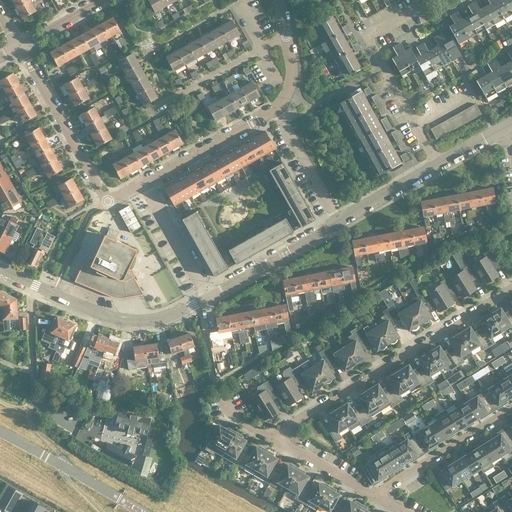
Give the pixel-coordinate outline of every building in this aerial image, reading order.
[(10,0),(16,8),(30,0),(29,0),(10,0)] [(30,0),(16,8),(21,19),(36,11),(30,0)] [(166,6),(163,0),(162,0),(147,0),(155,12),(166,6)] [(503,20),(492,0),(487,0),(490,5),(485,8),(494,25),(503,20)] [(503,0),(498,0),(497,0),(492,0),(503,20),(511,15),(503,0)] [(511,14),(511,0),(503,0),(511,15),(511,14)] [(494,25),(485,8),(480,10),(475,2),(471,4),(485,30),(494,25)] [(476,35),(485,30),(471,4),(467,6),(472,15),(467,18),(476,35)] [(476,35),(467,18),(462,20),(457,12),(453,14),(467,39),(476,35)] [(458,44),(467,39),(453,14),(449,16),(454,25),(449,27),(458,44)] [(319,33),(335,24),(330,15),(314,24),(319,33)] [(101,23),(109,37),(120,32),(112,17),(101,23)] [(159,28),(164,25),(161,20),(156,23),(159,28)] [(220,27),(228,41),(239,35),(231,21),(220,27)] [(99,43),(109,37),(101,23),(91,29),(99,43)] [(324,42),(340,33),(335,24),(319,33),(324,42)] [(217,47),(228,41),(220,27),(209,33),(217,47)] [(89,49),(99,43),(91,29),(81,35),(89,49)] [(206,53),(217,47),(209,33),(198,39),(206,53)] [(329,51),(345,42),(340,33),(324,42),(329,51)] [(461,56),(451,39),(446,42),(441,34),(437,36),(451,61),(461,56)] [(78,55),(89,49),(81,35),(70,41),(78,55)] [(442,66),(451,61),(437,36),(434,38),(438,46),(433,49),(442,66)] [(195,59),(206,53),(198,39),(187,45),(195,59)] [(244,49),(249,46),(247,40),(241,43),(244,49)] [(68,61),(78,55),(70,41),(60,46),(68,61)] [(112,42),(118,53),(121,52),(115,41),(112,42)] [(115,55),(118,53),(112,42),(109,44),(115,55)] [(334,60),(350,51),(345,42),(329,51),(334,60)] [(425,76),(416,59),(410,49),(405,52),(400,44),(396,46),(410,71),(419,66),(424,76),(425,76)] [(442,66),(433,49),(428,52),(423,44),(420,46),(434,71),(442,66)] [(184,65),(195,59),(187,45),(177,51),(184,65)] [(57,67),(68,61),(60,46),(49,52),(57,67)] [(401,76),(410,71),(396,46),(392,48),(395,53),(389,56),(401,76)] [(425,76),(434,71),(420,46),(416,48),(420,56),(416,59),(425,76)] [(173,71),(184,65),(177,51),(166,57),(173,71)] [(339,69),(355,60),(350,51),(334,60),(339,69)] [(98,65),(100,64),(100,63),(94,53),(91,54),(98,65)] [(95,66),(98,65),(91,54),(89,56),(95,66)] [(124,73),(139,65),(132,54),(118,62),(124,73)] [(210,61),(213,66),(218,63),(216,58),(210,61)] [(344,78),(360,69),(355,60),(339,69),(344,78)] [(511,84),(511,75),(506,65),(500,68),(496,60),(491,62),(506,88),(511,84)] [(208,69),(213,66),(210,61),(205,64),(208,69)] [(495,93),(506,88),(491,62),(487,64),(491,73),(486,76),(495,93)] [(71,66),(74,71),(79,68),(76,63),(71,66)] [(130,84),(145,76),(139,65),(124,73),(130,84)] [(68,75),(74,71),(71,66),(66,69),(68,75)] [(101,75),(106,72),(103,66),(98,69),(101,75)] [(495,93),(486,76),(480,79),(476,71),(471,73),(486,99),(495,93)] [(0,83),(5,92),(18,84),(13,73),(0,80),(0,83)] [(88,85),(99,79),(97,76),(86,83),(88,85)] [(136,95),(151,86),(145,76),(130,84),(136,95)] [(68,96),(83,88),(77,77),(63,85),(68,96)] [(177,86),(182,83),(179,78),(174,81),(177,86)] [(99,79),(88,85),(89,88),(100,82),(99,79)] [(240,89),(248,103),(259,96),(251,82),(240,89)] [(10,102),(24,94),(18,84),(5,92),(10,102)] [(136,95),(142,106),(157,97),(151,86),(136,95)] [(366,96),(372,93),(368,87),(363,90),(366,96)] [(74,106),(89,98),(83,88),(68,96),(74,106)] [(341,112),(363,100),(358,93),(361,91),(359,88),(348,94),(350,97),(337,105),(341,112)] [(237,109),(248,103),(240,89),(229,95),(237,109)] [(16,112),(30,105),(24,94),(10,102),(16,112)] [(226,115),(237,109),(229,95),(218,101),(226,115)] [(374,103),(379,100),(376,95),(371,98),(374,103)] [(367,107),(363,102),(363,100),(341,112),(345,119),(367,107)] [(378,110),(383,107),(379,100),(374,103),(378,110)] [(215,121),(226,115),(218,101),(207,107),(215,121)] [(476,117),(481,115),(475,104),(470,107),(472,109),(476,117)] [(30,105),(16,112),(22,123),(36,115),(30,105)] [(85,126),(100,118),(94,107),(79,115),(85,126)] [(104,115),(115,109),(114,107),(103,113),(104,115)] [(349,126),(371,114),(367,107),(345,119),(349,126)] [(383,107),(378,110),(381,116),(386,113),(383,107)] [(476,117),(472,109),(470,107),(465,110),(471,120),(476,117)] [(124,116),(129,113),(126,108),(121,111),(124,116)] [(115,109),(104,115),(106,118),(117,112),(115,109)] [(466,123),(471,120),(465,110),(461,112),(466,123)] [(0,121),(11,115),(10,112),(0,117),(0,121)] [(461,126),(466,123),(461,112),(455,115),(461,126)] [(374,122),(373,120),(371,114),(349,126),(353,133),(374,122)] [(11,115),(0,121),(0,124),(2,124),(13,118),(11,115)] [(456,128),(461,126),(455,115),(450,118),(456,128)] [(91,136),(106,128),(100,118),(85,126),(91,136)] [(161,131),(164,129),(158,118),(155,120),(161,131)] [(383,126),(388,123),(385,118),(380,120),(383,126)] [(451,131),(456,128),(450,118),(446,121),(451,131)] [(158,132),(161,131),(155,120),(152,122),(158,132)] [(446,134),(451,131),(446,121),(440,124),(446,134)] [(357,141),(378,129),(374,122),(353,133),(357,141)] [(388,123),(383,126),(386,131),(391,129),(388,123)] [(441,137),(446,134),(440,124),(436,126),(441,137)] [(121,134),(127,131),(124,125),(118,128),(121,134)] [(436,140),(441,137),(436,126),(430,129),(436,140)] [(30,146),(44,138),(38,128),(24,136),(30,146)] [(97,147),(112,139),(106,128),(91,136),(97,147)] [(361,148),(382,136),(378,129),(357,141),(361,148)] [(134,132),(140,142),(143,141),(137,130),(134,132)] [(164,136),(172,150),(182,144),(175,130),(164,136)] [(394,139),(399,136),(396,130),(391,133),(394,139)] [(138,144),(140,142),(134,132),(131,133),(138,144)] [(265,132),(256,136),(266,154),(275,149),(265,132)] [(161,156),(172,150),(164,136),(153,142),(161,156)] [(251,139),(248,141),(258,158),(266,154),(256,136),(251,139)] [(365,155),(386,143),(382,136),(361,148),(365,155)] [(398,146),(403,143),(399,136),(394,139),(398,146)] [(36,157),(50,149),(44,138),(30,146),(36,157)] [(245,143),(240,146),(249,163),(258,158),(248,141),(244,142),(245,143)] [(114,145),(117,150),(123,147),(120,142),(114,145)] [(151,161),(161,156),(153,142),(143,147),(151,161)] [(369,162),(390,150),(386,143),(365,155),(369,162)] [(403,143),(398,146),(401,151),(406,149),(403,143)] [(112,153),(117,150),(114,145),(109,148),(112,153)] [(10,158),(26,149),(24,146),(13,152),(8,155),(10,158)] [(234,148),(231,150),(241,168),(249,163),(240,146),(234,149),(234,148)] [(141,167),(151,161),(143,147),(133,153),(141,167)] [(26,149),(10,158),(11,160),(27,152),(26,149)] [(41,167),(56,159),(50,149),(36,157),(41,167)] [(228,152),(223,155),(233,173),(241,168),(231,150),(228,152)] [(373,169),(394,157),(390,150),(369,162),(373,169)] [(130,173),(141,167),(133,153),(122,159),(130,173)] [(403,162),(408,159),(405,153),(400,156),(403,162)] [(217,158),(214,160),(224,177),(233,173),(223,155),(218,158),(217,158)] [(394,157),(373,169),(377,177),(390,169),(392,172),(403,166),(401,163),(398,164),(394,157)] [(41,167),(47,178),(62,170),(56,159),(41,167)] [(119,179),(130,173),(122,159),(112,165),(119,179)] [(211,162),(206,165),(216,182),(224,177),(214,160),(211,161),(211,162)] [(269,170),(279,190),(293,182),(282,162),(269,170)] [(201,167),(197,169),(208,187),(216,182),(206,165),(201,168),(201,167)] [(28,178),(39,172),(38,170),(37,169),(35,167),(24,173),(21,175),(24,180),(26,179),(27,179),(28,178)] [(195,171),(189,174),(199,192),(208,187),(197,169),(194,171),(195,171)] [(184,177),(181,178),(191,196),(199,192),(189,174),(184,177)] [(0,195),(14,188),(7,175),(0,178),(0,195)] [(63,197),(77,189),(71,178),(57,186),(63,197)] [(178,181),(173,184),(183,201),(191,196),(181,178),(178,180),(178,181)] [(279,190),(290,208),(304,201),(293,182),(279,190)] [(173,184),(164,189),(174,206),(183,201),(173,184)] [(14,188),(0,195),(0,207),(3,212),(22,201),(14,188)] [(482,205),(494,203),(492,188),(480,191),(482,205)] [(77,189),(63,197),(69,207),(83,200),(77,189)] [(471,207),(475,206),(482,205),(480,191),(468,193),(471,207)] [(471,208),(471,207),(468,193),(456,195),(459,211),(471,208)] [(444,198),(447,213),(459,211),(456,195),(444,198)] [(49,208),(60,202),(57,197),(46,203),(47,206),(49,208)] [(435,215),(447,213),(444,198),(433,200),(435,215)] [(423,218),(435,215),(433,200),(420,202),(423,218)] [(304,201),(290,208),(301,228),(315,220),(304,201)] [(140,227),(129,206),(118,212),(130,232),(140,227)] [(195,212),(182,220),(192,239),(206,231),(195,212)] [(0,233),(11,239),(8,238),(11,232),(13,234),(18,225),(0,216),(0,233)] [(285,218),(266,229),(274,243),(293,232),(285,218)] [(414,245),(426,243),(423,227),(411,230),(414,245)] [(35,245),(42,231),(36,228),(29,243),(35,245)] [(247,240),(255,254),(274,243),(266,229),(247,240)] [(402,247),(414,245),(411,230),(399,232),(402,247)] [(206,231),(192,239),(203,258),(217,250),(206,231)] [(390,250),(402,247),(399,232),(387,234),(390,250)] [(0,250),(4,253),(8,245),(5,243),(8,238),(11,239),(0,233),(0,250)] [(47,253),(54,237),(46,233),(38,250),(32,247),(25,261),(36,266),(43,252),(47,253)] [(95,233),(93,237),(87,235),(82,246),(87,248),(88,245),(97,249),(102,237),(95,233)] [(440,242),(439,233),(432,235),(435,245),(440,242)] [(387,234),(376,237),(379,252),(390,250),(387,234)] [(137,250),(104,235),(90,266),(83,263),(74,282),(111,297),(114,298),(116,298),(117,299),(119,299),(120,299),(121,299),(143,295),(129,270),(137,250)] [(364,239),(367,254),(379,252),(376,237),(364,239)] [(359,256),(367,254),(364,239),(352,241),(355,257),(354,257),(356,267),(361,266),(359,256)] [(228,251),(236,264),(255,254),(247,240),(228,251)] [(217,250),(203,258),(214,277),(228,269),(217,250)] [(493,267),(498,264),(489,250),(483,254),(485,257),(472,265),(484,284),(497,276),(492,269),(493,267)] [(463,271),(450,279),(462,298),(475,290),(469,281),(474,278),(467,266),(458,251),(452,255),(461,270),(462,269),(463,271)] [(340,269),(343,284),(350,283),(352,292),(357,291),(355,282),(352,267),(340,269)] [(340,269),(328,272),(332,292),(344,290),(343,284),(340,269)] [(328,272),(317,274),(320,289),(321,294),(332,292),(328,272)] [(313,290),(320,289),(317,274),(306,276),(309,291),(311,305),(316,305),(313,290)] [(307,306),(311,305),(309,291),(306,276),(294,278),(297,293),(304,292),(307,306)] [(298,296),(297,293),(294,278),(283,281),(285,296),(288,312),(293,311),(291,297),(298,296)] [(440,312),(453,304),(448,296),(453,293),(445,279),(439,283),(441,285),(428,292),(440,312)] [(387,288),(380,291),(387,308),(394,305),(387,288)] [(408,305),(419,324),(422,323),(424,324),(426,323),(428,321),(428,319),(431,317),(424,308),(430,304),(421,290),(416,293),(419,298),(408,305)] [(0,292),(0,291),(0,312),(0,313),(9,296),(7,295),(7,294),(2,291),(0,292)] [(16,299),(9,296),(0,313),(3,314),(4,331),(10,331),(9,319),(17,318),(16,299)] [(285,305),(273,307),(276,324),(283,323),(286,336),(291,335),(288,320),(285,305)] [(417,326),(419,324),(408,305),(397,312),(393,306),(388,309),(394,319),(396,322),(401,319),(408,331),(411,330),(413,330),(415,330),(417,328),(417,326)] [(273,307),(262,310),(266,329),(277,327),(276,324),(273,307)] [(389,322),(394,319),(388,309),(383,312),(386,318),(375,325),(387,344),(389,343),(392,344),(394,343),(395,341),(396,339),(398,337),(389,322)] [(511,317),(510,315),(506,318),(500,309),(498,310),(496,309),(492,312),(491,314),(489,315),(500,332),(510,326),(511,329),(511,317)] [(262,310),(250,312),(253,327),(254,331),(266,329),(262,310)] [(242,329),(253,327),(250,312),(239,314),(242,329)] [(242,331),(242,329),(239,314),(227,316),(231,334),(238,333),(240,344),(244,343),(242,331)] [(490,338),(500,332),(489,315),(488,316),(486,315),(482,318),(481,320),(479,321),(485,331),(480,334),(488,347),(494,344),(490,338)] [(218,332),(210,333),(213,349),(223,347),(222,340),(232,339),(231,334),(227,316),(216,318),(218,332)] [(53,350),(65,321),(55,317),(51,327),(47,326),(41,340),(50,344),(48,348),(53,350)] [(65,321),(53,349),(54,349),(56,350),(62,352),(62,353),(64,347),(70,350),(73,341),(70,340),(76,326),(75,326),(74,324),(71,322),(70,323),(65,321)] [(385,346),(387,344),(375,325),(364,332),(361,326),(356,329),(362,339),(367,336),(376,351),(379,350),(381,350),(383,350),(385,348),(385,346)] [(488,347),(480,334),(475,337),(469,328),(467,329),(465,328),(461,331),(461,333),(459,334),(469,351),(479,345),(482,351),(488,347)] [(364,342),(362,339),(356,329),(350,333),(352,335),(347,338),(349,341),(343,345),(355,364),(357,363),(359,364),(361,363),(363,361),(363,359),(366,357),(358,345),(364,342)] [(178,337),(183,351),(187,363),(192,361),(188,349),(194,347),(189,333),(178,337)] [(86,349),(78,367),(86,370),(90,359),(100,362),(103,353),(109,338),(98,334),(97,336),(93,334),(86,349)] [(460,357),(469,351),(459,334),(457,335),(455,334),(451,337),(450,339),(449,340),(454,350),(449,353),(457,366),(463,363),(460,357)] [(171,355),(178,352),(182,365),(187,363),(183,351),(178,337),(167,341),(171,355)] [(113,357),(119,341),(109,338),(103,353),(100,362),(98,366),(102,367),(107,355),(113,357)] [(276,339),(271,343),(272,350),(272,351),(281,346),(281,345),(280,345),(280,343),(279,338),(276,339)] [(147,365),(152,364),(159,363),(156,344),(144,345),(147,365)] [(355,364),(343,345),(332,352),(327,344),(322,348),(331,362),(336,359),(344,371),(346,370),(349,370),(351,370),(352,368),(353,366),(355,364)] [(133,352),(126,353),(128,370),(148,367),(147,365),(144,345),(133,347),(133,352)] [(80,346),(71,364),(78,367),(86,349),(80,346)] [(457,366),(449,353),(444,356),(438,347),(437,348),(434,347),(431,349),(430,352),(428,353),(439,370),(448,364),(452,369),(457,366)] [(326,365),(331,362),(322,348),(317,351),(322,358),(311,365),(323,384),(325,383),(327,384),(329,383),(331,381),(331,379),(334,378),(326,365)] [(429,376),(439,370),(428,353),(427,354),(424,353),(420,356),(420,358),(418,359),(424,369),(419,372),(427,385),(432,381),(429,376)] [(496,360),(500,365),(505,362),(502,356),(496,360)] [(296,366),(291,370),(300,384),(305,381),(312,391),(314,390),(316,390),(318,390),(320,388),(320,386),(323,384),(311,365),(307,360),(296,366)] [(494,369),(500,365),(496,360),(491,363),(494,369)] [(93,380),(98,368),(98,367),(92,364),(87,379),(93,381),(93,380)] [(47,381),(49,367),(42,366),(41,380),(47,381)] [(248,380),(261,372),(258,366),(244,375),(248,380)] [(427,385),(419,372),(414,375),(408,366),(406,366),(404,366),(400,368),(399,371),(398,372),(408,389),(418,383),(421,388),(427,385)] [(98,368),(93,380),(98,382),(103,370),(98,368)] [(295,387),(300,384),(291,370),(286,373),(289,378),(277,386),(289,405),(301,398),(295,387)] [(398,395),(408,389),(398,372),(396,373),(394,372),(390,375),(389,377),(387,378),(393,388),(388,391),(396,404),(402,400),(398,395)] [(511,385),(507,378),(498,383),(508,399),(511,396),(511,385)] [(259,394),(252,399),(265,420),(277,412),(271,401),(271,398),(271,397),(276,394),(267,381),(257,387),(256,389),(259,394)] [(459,391),(465,387),(462,382),(456,386),(459,391)] [(503,402),(508,399),(498,383),(482,393),(493,411),(504,404),(503,402)] [(396,404),(388,391),(383,394),(377,385),(376,385),(373,385),(369,387),(369,390),(367,391),(378,408),(387,402),(391,407),(396,404)] [(448,395),(454,391),(450,386),(444,389),(448,395)] [(443,398),(448,395),(444,389),(439,393),(443,398)] [(368,414),(378,408),(367,391),(365,392),(363,391),(359,394),(358,396),(357,397),(363,407),(358,410),(366,423),(371,419),(368,414)] [(482,418),(493,411),(482,393),(466,402),(477,419),(481,416),(482,418)] [(477,419),(466,402),(464,398),(454,405),(456,409),(468,427),(472,424),(471,422),(477,419)] [(426,403),(430,409),(436,405),(432,400),(426,403)] [(425,412),(430,409),(426,403),(421,406),(425,412)] [(366,423),(358,410),(352,413),(347,404),(345,404),(342,404),(338,406),(338,409),(336,410),(347,427),(357,421),(360,426),(366,423)] [(159,417),(109,406),(102,433),(151,446),(159,417)] [(464,430),(468,427),(456,409),(447,414),(447,415),(457,431),(462,427),(464,430)] [(337,433),(347,427),(336,410),(335,411),(332,410),(328,413),(328,415),(326,416),(332,426),(327,429),(335,442),(341,438),(337,433)] [(447,415),(447,414),(445,410),(434,417),(437,421),(448,439),(453,436),(452,434),(457,431),(447,415)] [(444,442),(448,439),(437,421),(428,426),(438,442),(443,439),(444,442)] [(230,432),(224,429),(219,426),(205,450),(213,454),(214,452),(222,456),(235,433),(231,430),(230,432)] [(433,445),(438,442),(428,426),(412,436),(423,455),(434,448),(433,445)] [(499,457),(511,448),(511,441),(504,429),(493,436),(494,438),(489,441),(499,457)] [(376,434),(379,440),(385,436),(381,431),(376,434)] [(102,433),(96,453),(135,473),(139,455),(148,457),(151,446),(102,433)] [(238,466),(245,453),(240,450),(245,441),(240,438),(241,436),(235,433),(222,456),(238,466)] [(374,443),(379,440),(376,434),(370,438),(374,443)] [(412,461),(423,455),(412,436),(396,446),(406,462),(411,459),(412,461)] [(490,462),(499,457),(489,441),(484,444),(483,442),(479,444),(490,462)] [(341,453),(347,449),(344,444),(338,448),(341,453)] [(493,467),(490,462),(479,444),(474,447),(476,449),(470,453),(480,469),(483,473),(493,467)] [(401,465),(406,462),(396,446),(387,452),(398,470),(402,467),(401,465)] [(253,475),(267,451),(262,448),(261,450),(255,447),(251,456),(245,453),(238,466),(253,475)] [(354,456),(359,453),(355,447),(350,450),(354,456)] [(398,470),(387,452),(384,448),(374,454),(377,458),(387,474),(392,471),(394,473),(398,470)] [(271,456),(272,454),(267,451),(253,475),(269,484),(277,471),(271,467),(276,459),(271,456)] [(471,475),(480,469),(470,453),(465,456),(464,454),(459,456),(471,475)] [(134,474),(143,476),(147,477),(152,458),(148,457),(139,455),(135,473),(134,474)] [(461,480),(471,475),(459,456),(455,459),(456,461),(452,464),(461,480)] [(383,477),(387,474),(377,458),(361,468),(372,486),(384,479),(383,477)] [(445,490),(461,480),(452,464),(447,467),(445,465),(434,472),(445,490)] [(287,488),(298,469),(293,466),(292,468),(287,465),(282,473),(277,471),(269,484),(275,487),(277,483),(287,488)] [(230,478),(233,472),(228,469),(224,475),(230,478)] [(300,502),(308,488),(303,485),(307,477),(302,474),(304,472),(298,469),(287,488),(297,494),(294,498),(300,502)] [(497,475),(501,480),(507,477),(503,471),(497,475)] [(496,483),(501,480),(497,475),(492,478),(496,483)] [(318,506),(329,487),(324,484),(323,486),(318,483),(313,491),(308,488),(300,502),(306,505),(308,501),(318,506)] [(479,488),(481,492),(487,489),(484,483),(478,487),(479,488)] [(0,507),(7,511),(12,511),(22,494),(8,486),(0,499),(0,507)] [(334,503),(339,495),(334,492),(335,490),(329,487),(318,506),(328,511),(335,511),(339,506),(334,503)] [(479,488),(470,494),(472,498),(481,492),(479,488)] [(511,498),(507,502),(504,497),(498,500),(505,511),(507,511),(511,510),(511,511),(511,498)] [(505,511),(498,500),(492,504),(496,509),(490,511),(505,511)] [(45,509),(29,501),(23,511),(46,511),(44,511),(45,509)] [(356,511),(361,505),(355,502),(354,504),(349,501),(344,509),(339,506),(335,511),(356,511)]
